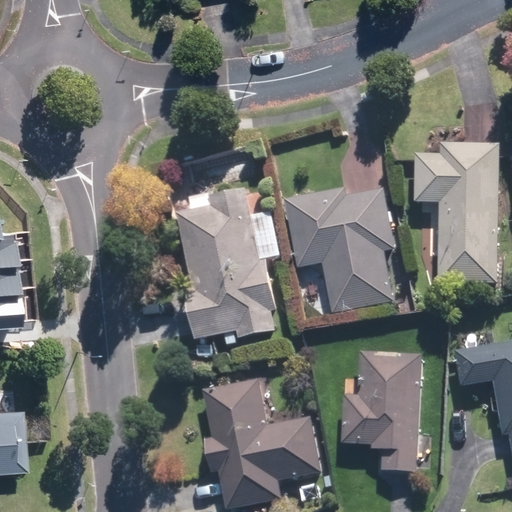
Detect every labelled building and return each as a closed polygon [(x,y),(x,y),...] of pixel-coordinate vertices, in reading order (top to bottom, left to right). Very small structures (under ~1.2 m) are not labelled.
[(500,286),(505,145),(443,143),(442,155),(420,154),(418,203),(443,204),(440,283),(500,286)] [(348,189),(287,201),(300,270),(326,265),(336,317),(396,305),(386,252),(399,250),(387,190),(350,198),(348,189)] [(206,339),(224,335),(227,346),(283,334),(276,305),(266,260),(283,256),(273,212),(257,216),(251,190),(178,206),(197,294),(184,297),(194,342),(206,339)] [(511,343),(495,347),(491,326),(459,332),(463,350),(456,351),(463,389),(495,383),(505,437),(511,436),(511,440),(511,343)] [(419,472),(424,356),(364,353),(362,398),(347,397),(345,447),(374,448),(373,453),(385,454),(384,471),(419,472)] [(265,379),(206,390),(215,440),(206,442),(212,474),(221,472),(228,510),(284,500),(281,480),(323,472),(313,416),(273,424),(265,379)] [(0,473),(23,472),(18,409),(0,410),(0,473)]
